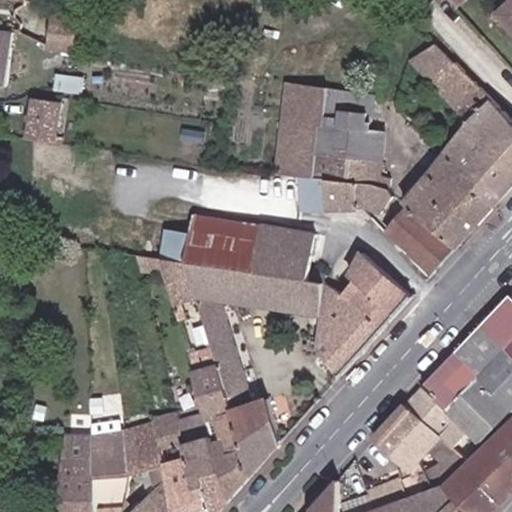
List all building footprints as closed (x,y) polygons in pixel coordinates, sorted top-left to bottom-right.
[(469,0),(449,0),(459,10),(469,0)] [(511,4),(499,17),(511,31),(511,4)] [(394,41),(412,60),(441,42),(407,12),(394,41)] [(57,48),(87,48),(87,16),(57,16),(57,48)] [(13,23),(12,32),(14,33),(20,34),(21,24),(13,23)] [(0,86),(9,87),(13,36),(0,34),(0,86)] [(449,156),(495,208),(511,188),(511,117),(441,42),(412,60),(475,126),(449,156)] [(376,92),(285,79),(271,173),(303,178),(362,186),(359,214),(381,217),(395,201),(392,193),(387,178),(380,178),(385,134),(371,131),(322,126),(323,118),(372,124),(376,92)] [(35,99),(30,139),(40,140),(61,143),(67,104),(35,99)] [(322,126),(371,131),(372,124),(323,118),(322,126)] [(413,207),(459,249),(495,208),(449,156),(429,181),(407,202),(413,207)] [(362,186),(303,178),(301,210),(359,214),(362,186)] [(389,234),(434,276),(459,249),(413,207),(389,234)] [(194,236),(163,232),(160,257),(191,261),(270,274),(325,283),(325,276),(311,274),(316,233),(197,216),(194,236)] [(349,299),(325,283),(318,330),(315,357),(340,381),(415,298),(364,252),(351,276),(359,289),(349,299)] [(165,276),(160,257),(137,253),(142,273),(165,276)] [(191,261),(160,257),(165,276),(179,321),(196,316),(199,328),(209,326),(191,261)] [(318,330),(325,283),(270,274),(191,261),(209,326),(221,367),(253,475),(282,443),(273,412),(281,409),(277,396),(251,402),(225,303),(310,318),(309,329),(318,330)] [(511,302),(494,320),(498,335),(511,349),(511,302)] [(511,349),(498,335),(471,363),(511,404),(511,349)] [(511,404),(471,363),(460,352),(427,387),(462,418),(484,439),(511,411),(511,404)] [(211,442),(229,502),(253,475),(221,367),(192,374),(204,416),(213,415),(219,440),(211,442)] [(427,387),(426,386),(377,441),(410,471),(443,436),(455,448),(472,464),(488,448),(459,421),(462,418),(427,387)] [(121,406),(125,432),(132,475),(151,472),(154,492),(135,511),(127,505),(125,511),(173,511),(153,415),(148,417),(150,427),(141,429),(137,404),(121,406)] [(153,415),(173,511),(211,511),(206,489),(199,491),(186,441),(178,410),(153,415)] [(472,464),(447,487),(461,503),(452,511),(492,511),(511,494),(511,424),(488,448),(472,464)] [(125,432),(92,436),(94,480),(132,475),(125,432)] [(92,436),(62,436),(59,511),(95,511),(94,480),(92,436)] [(206,489),(211,511),(219,511),(229,502),(211,442),(210,436),(186,441),(199,491),(206,489)] [(443,436),(410,471),(415,475),(443,461),(455,448),(443,436)] [(340,511),(340,483),(313,511),(452,511),(461,503),(447,487),(410,500),(403,480),(369,493),(376,511),(340,511)] [(16,511),(17,505),(10,504),(10,509),(4,508),(4,504),(0,503),(0,511),(16,511)]
